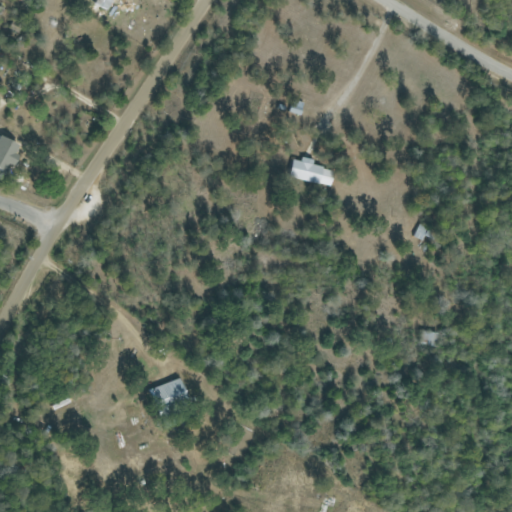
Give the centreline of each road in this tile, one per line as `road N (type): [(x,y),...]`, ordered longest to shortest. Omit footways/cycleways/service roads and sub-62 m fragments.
road 1 (tertiary): [(0,323),(204,0)]
road 2 (residential): [(379,0),(511,76)]
